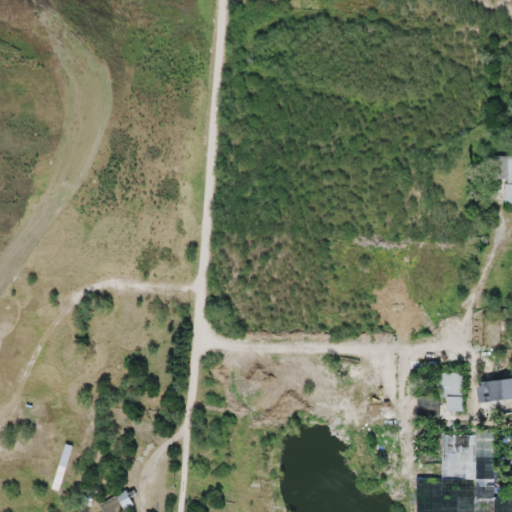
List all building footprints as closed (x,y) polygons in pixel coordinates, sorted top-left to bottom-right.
[(511,155),(496,155),(496,178),(506,178),(506,203),(511,202),(511,155)] [(484,320),(511,320),(511,309),(484,309),(484,320)] [(146,384),(174,385),(174,369),(162,369),(163,355),(148,354),(146,384)] [(418,395),(418,418),(443,418),(443,428),(454,428),(454,411),(464,411),(464,371),(437,372),(438,395),(418,395)] [(511,379),(485,381),(486,401),(511,399),(511,379)] [(100,504),(104,511),(120,511),(135,504),(128,490),(100,504)]
